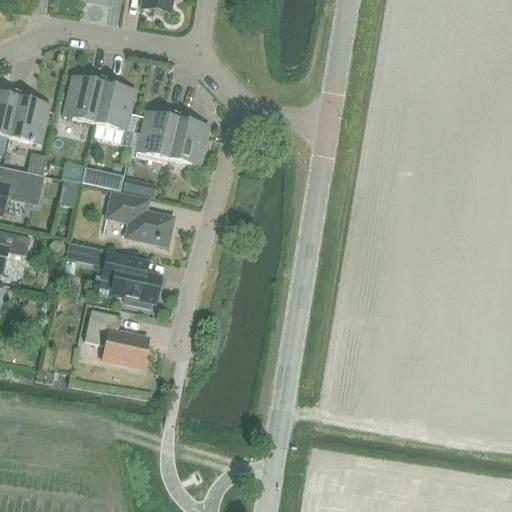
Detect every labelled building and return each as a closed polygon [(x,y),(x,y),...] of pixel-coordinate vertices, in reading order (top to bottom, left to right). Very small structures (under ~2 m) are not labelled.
[(170,16),(172,0),(142,0),(140,11),(170,16)] [(94,127),(105,80),(93,77),(91,83),(72,79),(63,120),(94,127)] [(117,83),(105,80),(94,127),(125,134),(135,93),(115,89),(117,83)] [(0,154),(2,155),(5,140),(9,141),(19,94),(7,91),(6,97),(0,95),(0,154)] [(19,94),(9,141),(40,148),(49,107),(30,103),(31,97),(19,94)] [(168,163),(178,115),(167,113),(165,119),(146,114),(136,155),(168,163)] [(190,118),(178,115),(168,163),(199,170),(208,128),(189,124),(190,118)] [(0,219),(1,219),(5,202),(37,209),(43,179),(33,177),(0,170),(0,219)] [(84,176),(82,185),(116,193),(119,183),(84,176)] [(125,182),(123,193),(132,195),(135,184),(125,182)] [(148,203),(111,195),(106,222),(128,226),(125,241),(167,250),(173,221),(145,215),(148,203)] [(25,260),(29,241),(0,234),(0,277),(1,278),(6,256),(25,260)] [(68,247),(66,263),(96,269),(99,253),(68,247)] [(95,284),(93,296),(109,299),(110,297),(125,301),(123,307),(149,312),(151,306),(155,307),(161,280),(145,276),(147,265),(106,256),(101,281),(100,285),(95,284)] [(141,373),(147,341),(117,335),(121,320),(90,313),(83,345),(105,349),(102,364),(141,373)]
